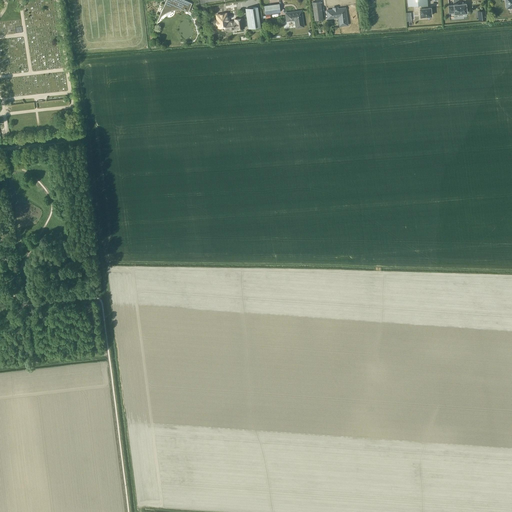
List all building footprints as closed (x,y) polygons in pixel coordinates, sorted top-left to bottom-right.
[(161,12),(160,14),(163,15),(163,14),(164,14),(165,13),(166,13),(167,12),(168,12),(168,11),(169,11),(170,11),(171,11),(172,10),(173,10),(174,10),(175,10),(176,10),(177,9),(178,9),(179,9),(180,10),(181,10),(182,10),(183,10),(184,10),(185,10),(186,11),(187,11),(188,11),(188,12),(192,3),(191,3),(183,0),(166,0),(164,4),(163,7),(161,12)] [(391,0),(371,0),(372,8),(386,7),(386,11),(388,11),(389,19),(402,18),(401,9),(391,10),(390,6),(392,6),(391,0)] [(427,3),(427,0),(407,0),(408,5),(420,4),(421,8),(420,9),(420,17),(431,16),(430,8),(428,8),(427,3)] [(320,1),(312,2),(315,20),(323,19),(320,1)] [(467,13),(466,3),(453,4),(453,5),(448,5),(448,14),(454,13),(454,14),(457,14),(457,16),(464,15),(463,13),(467,13)] [(279,4),(264,6),(265,14),(280,12),(279,4)] [(245,9),(248,28),(252,28),(253,31),(256,30),(256,29),(260,29),(260,27),(257,7),(245,9)] [(338,18),(340,26),(347,25),(345,8),(327,10),(328,18),(337,17),(338,18)] [(304,27),(302,19),(301,11),(285,13),(287,21),(294,20),(295,28),(304,27)] [(227,17),(227,16),(225,15),(218,16),(218,20),(217,20),(216,20),(216,21),(215,21),(215,22),(215,23),(215,24),(216,25),(217,25),(218,25),(218,28),(226,27),(227,29),(236,28),(236,29),(244,28),(242,18),(235,19),(235,21),(228,22),(227,20),(228,20),(228,19),(228,18),(228,17),(227,17)]
